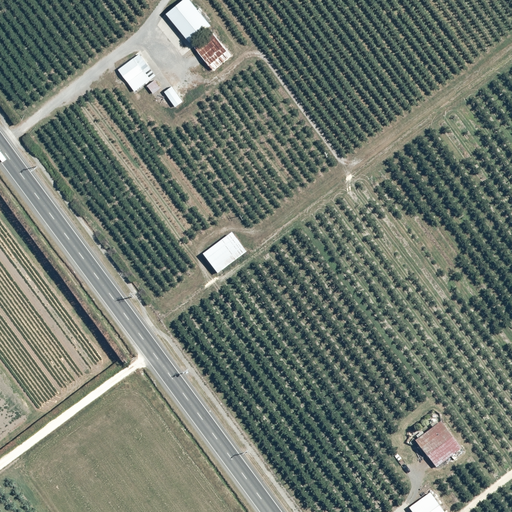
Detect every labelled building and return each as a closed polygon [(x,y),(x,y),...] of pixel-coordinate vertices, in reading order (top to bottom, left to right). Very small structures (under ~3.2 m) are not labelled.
[(203,78),(233,53),(210,24),(190,0),(180,0),(166,11),(190,40),(204,58),(194,67),(203,78)] [(156,75),(139,52),(118,68),(134,90),(156,75)] [(161,87),(154,78),(146,83),(153,93),(161,87)] [(181,101),(170,85),(164,90),(175,106),(181,101)] [(247,251),(232,231),(203,253),(218,272),(247,251)] [(464,452),(461,448),(441,421),(416,440),(436,467),(450,456),(453,461),(464,452)] [(444,511),(430,492),(409,507),(413,511),(444,511)]
